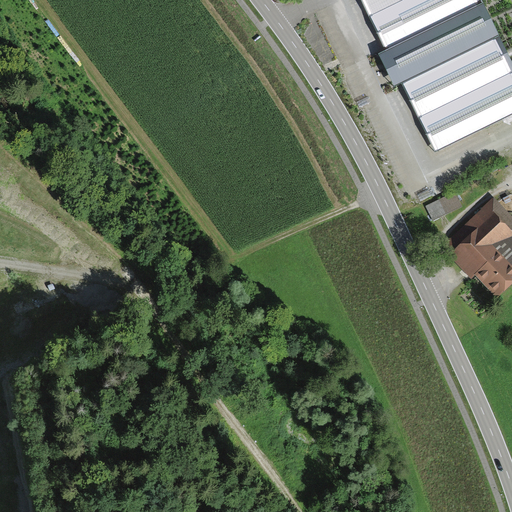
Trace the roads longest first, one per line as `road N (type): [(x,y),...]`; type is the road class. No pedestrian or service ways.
road 1 (secondary): [(511,487),(360,152),(260,0)]
road 2 (track): [(299,511),(142,288),(0,160)]
